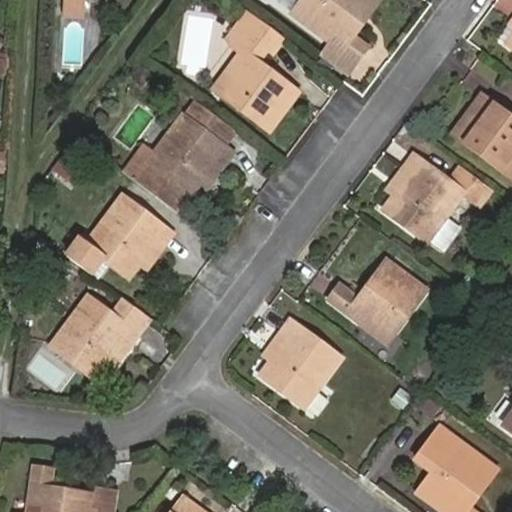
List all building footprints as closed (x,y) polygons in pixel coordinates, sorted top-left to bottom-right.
[(66,0),(65,15),(83,16),(83,0),(66,0)] [(354,36),(378,0),(302,0),(293,13),(330,41),(357,61),(368,46),(354,36)] [(222,95),(270,131),(298,92),(263,65),(274,51),(276,52),(286,39),(248,10),(226,40),(243,52),(233,64),(241,70),(222,95)] [(511,46),(511,22),(501,38),(511,46)] [(320,54),(347,74),(357,61),(330,41),(320,54)] [(511,116),(482,95),(454,133),(511,176),(511,116)] [(238,133),(195,100),(183,116),(227,148),(238,133)] [(135,180),(179,212),(216,162),(223,167),(233,153),(227,148),(183,116),(135,180)] [(410,173),(394,195),(383,209),(443,254),(462,229),(446,217),(463,194),(480,206),(491,191),(459,168),(449,181),(413,155),(403,168),(410,173)] [(157,242),(164,246),(173,234),(123,197),(87,244),(79,238),(66,255),(92,275),(103,259),(129,278),(157,242)] [(387,260),(359,298),(340,285),(330,300),(387,343),(426,290),(387,260)] [(96,380),(114,355),(121,360),(152,318),(125,299),(112,315),(88,297),(52,347),(96,380)] [(287,339),(272,360),(261,375),(304,408),(341,358),(290,321),(280,334),(287,339)] [(402,409),(411,395),(397,387),(389,401),(402,409)] [(430,419),(439,406),(421,393),(412,406),(430,419)] [(402,420),(392,452),(409,457),(419,426),(402,420)] [(474,511),(469,508),(497,469),(440,426),(415,459),(433,474),(424,486),(448,504),(442,511),(443,511),(474,511)] [(53,469),(34,467),(27,511),(95,511),(98,500),(95,500),(66,495),(67,490),(50,488),(53,469)] [(113,511),(117,492),(97,489),(96,494),(95,500),(98,500),(95,511),(113,511)] [(96,494),(67,490),(66,495),(95,500),(96,494)] [(203,511),(184,497),(172,511),(203,511)]
